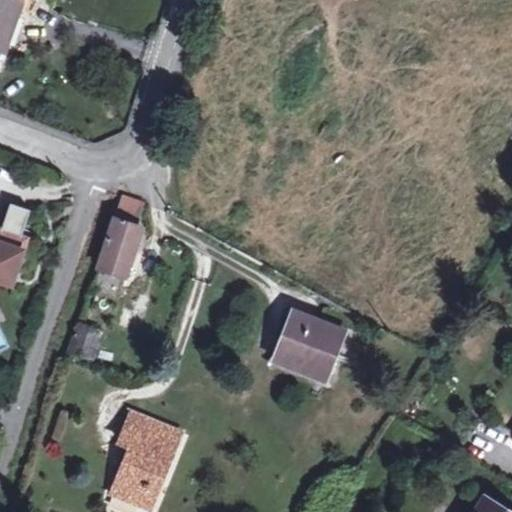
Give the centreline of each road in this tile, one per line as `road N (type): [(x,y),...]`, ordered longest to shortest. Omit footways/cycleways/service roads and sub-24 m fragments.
road 1 (residential): [(97,165),(0,494)]
road 2 (unclassified): [(194,0),(145,143),(122,163),(97,165)]
